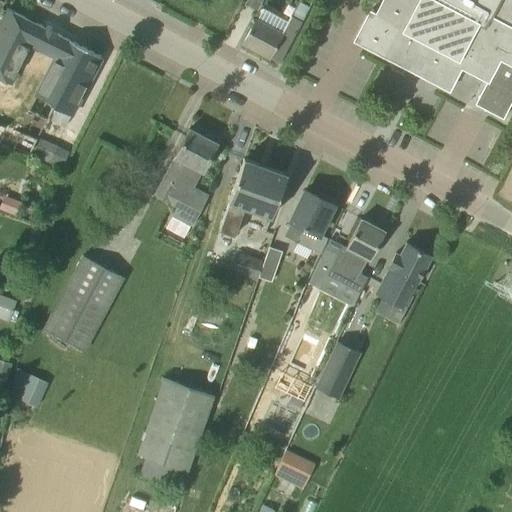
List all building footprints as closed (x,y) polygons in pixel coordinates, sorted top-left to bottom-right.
[(256,9),(260,0),(246,0),(245,3),(256,9)] [(511,0),(382,0),(375,15),(397,27),(382,55),(411,70),(414,67),(421,71),(420,75),(449,90),(461,67),(486,80),(482,88),(474,103),(503,118),(511,100),(511,0)] [(38,92),(35,97),(54,106),(84,48),(8,9),(0,24),(0,78),(9,84),(30,44),(56,57),(38,92)] [(243,43),(279,63),(301,21),(291,16),(281,34),(255,20),(243,43)] [(101,57),(84,48),(54,106),(48,119),(65,127),(101,57)] [(177,207),(173,216),(164,232),(182,241),(191,225),(192,226),(208,195),(193,187),(202,171),(217,143),(189,128),(174,157),(175,157),(163,179),(164,180),(156,195),(177,207)] [(61,169),(70,152),(58,146),(37,139),(37,140),(27,158),(61,169)] [(243,208),(270,218),(286,174),(244,158),(228,200),(229,201),(218,230),(233,235),(243,208)] [(290,221),(283,235),(319,253),(327,238),(319,234),(333,204),(305,190),(289,220),(290,221)] [(20,216),(25,203),(4,196),(0,205),(0,210),(20,218),(20,216)] [(361,219),(346,247),(340,259),(347,263),(338,281),(353,289),(384,231),(361,219)] [(42,232),(34,230),(31,240),(39,243),(42,232)] [(376,293),(382,296),(402,307),(416,281),(417,282),(431,255),(406,242),(400,255),(396,253),(388,266),(390,267),(376,293)] [(267,247),(263,260),(257,278),(269,282),(280,251),(267,247)] [(255,283),(257,278),(263,260),(239,252),(232,275),(255,283)] [(83,351),(123,278),(82,256),(42,329),(83,351)] [(17,302),(0,295),(0,318),(10,322),(17,302)] [(247,346),(254,349),(257,340),(250,337),(247,346)] [(359,354),(337,343),(316,388),(337,399),(359,354)] [(0,359),(0,384),(4,386),(12,363),(0,359)] [(8,391),(39,403),(48,379),(17,367),(8,391)] [(213,395),(163,378),(136,453),(188,472),(213,395)] [(315,464),(287,450),(274,476),(303,490),(315,464)]
